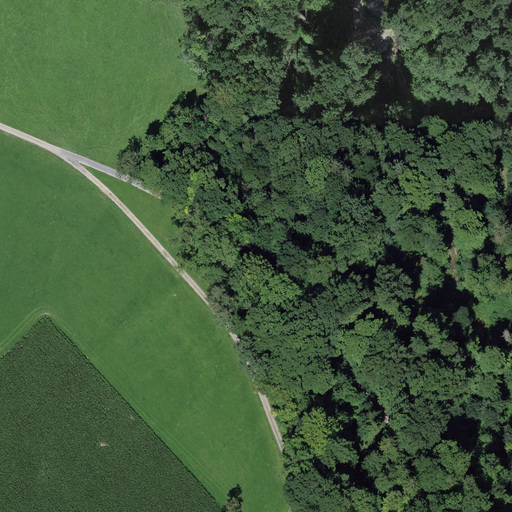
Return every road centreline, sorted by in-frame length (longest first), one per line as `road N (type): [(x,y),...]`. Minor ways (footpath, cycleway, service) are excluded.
road 1 (track): [(0,126),(204,210),(379,407),(440,511)]
road 2 (track): [(295,511),(296,484),(247,346),(64,152)]
road 3 (track): [(475,10),(511,229)]
